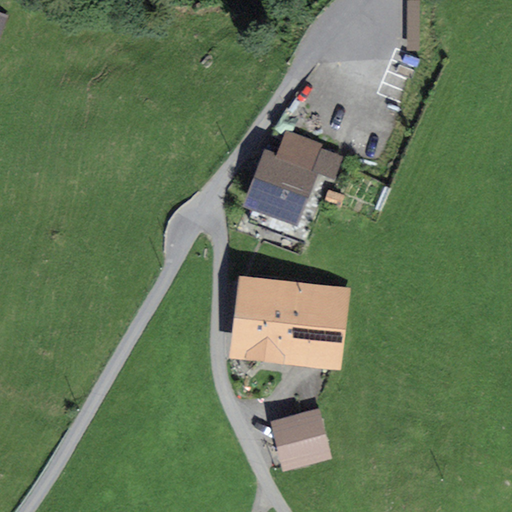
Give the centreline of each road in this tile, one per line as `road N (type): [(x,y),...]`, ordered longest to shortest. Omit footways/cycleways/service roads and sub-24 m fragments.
road 1 (tertiary): [(215,192),(27,511)]
road 2 (tertiary): [(285,511),(223,389),(215,192)]
road 3 (tertiary): [(381,0),(215,192)]
